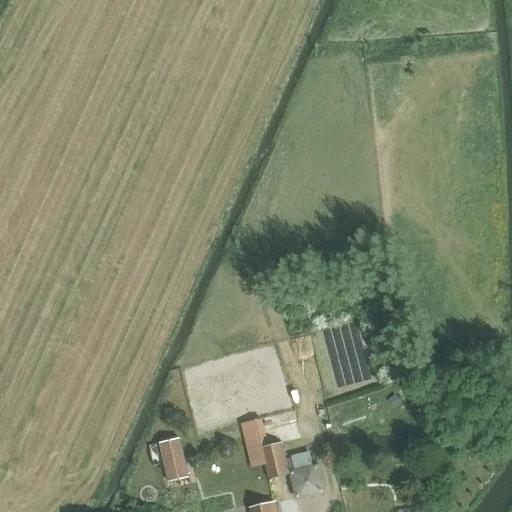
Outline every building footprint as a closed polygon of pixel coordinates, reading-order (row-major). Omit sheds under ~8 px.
[(395,396),(388,402),(394,409),(401,403),(395,396)] [(256,421),(241,425),(252,470),(266,466),(262,448),(256,421)] [(180,439),(160,444),(166,471),(186,466),(180,439)] [(269,447),(262,448),(266,466),(270,480),(289,475),(282,444),(269,447)] [(294,495),(319,492),(313,449),(288,452),(294,495)] [(276,511),(275,503),(250,509),(250,511),(276,511)]
